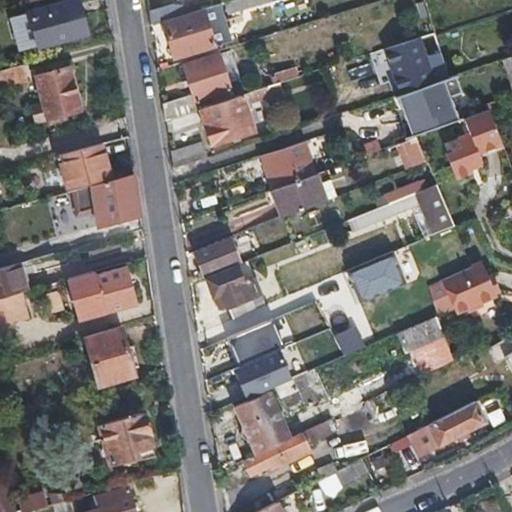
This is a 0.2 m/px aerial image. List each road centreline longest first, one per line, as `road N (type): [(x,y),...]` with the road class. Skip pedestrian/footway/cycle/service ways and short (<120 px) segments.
road 1 (residential): [(205,511),(126,0)]
road 2 (unknown): [(152,180),(301,136)]
road 3 (residential): [(383,511),(511,448)]
